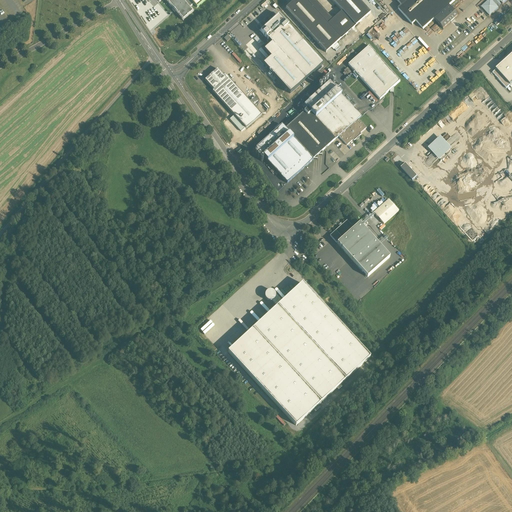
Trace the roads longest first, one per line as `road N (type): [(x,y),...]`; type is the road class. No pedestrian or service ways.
road 1 (unclassified): [(511,35),(289,231),(269,220),(170,77)]
road 2 (track): [(0,434),(283,247),(286,231)]
road 3 (track): [(158,59),(0,245)]
road 4 (track): [(293,229),(303,259),(405,372),(423,362)]
